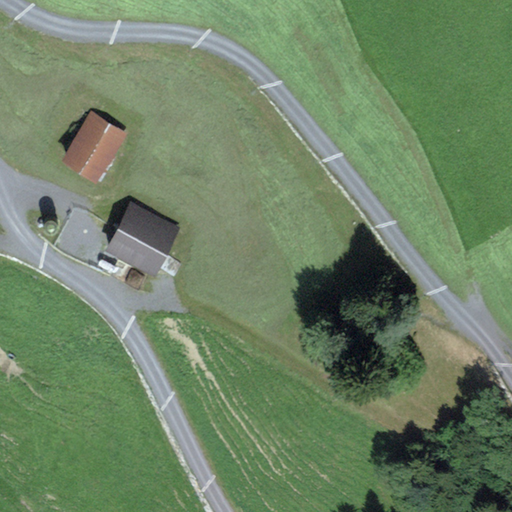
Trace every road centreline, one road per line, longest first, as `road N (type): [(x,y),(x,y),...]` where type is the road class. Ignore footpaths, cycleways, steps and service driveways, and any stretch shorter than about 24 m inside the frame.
road 1 (unclassified): [(511,379),(247,61),(195,37),(38,20),(6,0)]
road 2 (unclassified): [(0,191),(31,249),(89,292),(134,343),(223,511)]
